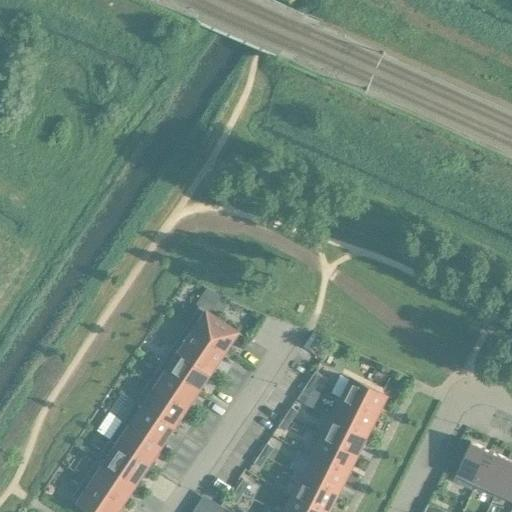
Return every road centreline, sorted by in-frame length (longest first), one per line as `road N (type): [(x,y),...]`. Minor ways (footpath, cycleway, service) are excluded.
road 1 (residential): [(293,330),(171,511)]
road 2 (residential): [(511,407),(467,386),(404,511)]
road 3 (unknown): [(455,410),(428,398),(414,403),(358,511)]
